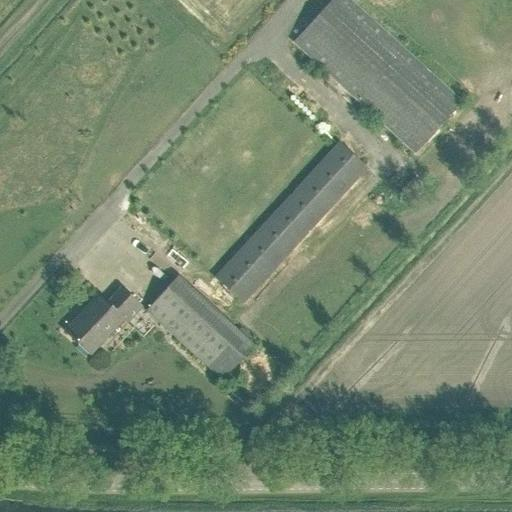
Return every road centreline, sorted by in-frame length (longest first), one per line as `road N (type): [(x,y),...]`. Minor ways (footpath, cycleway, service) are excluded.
road 1 (tertiary): [(511,482),(164,487),(0,480)]
road 2 (track): [(163,0),(235,67),(295,0)]
